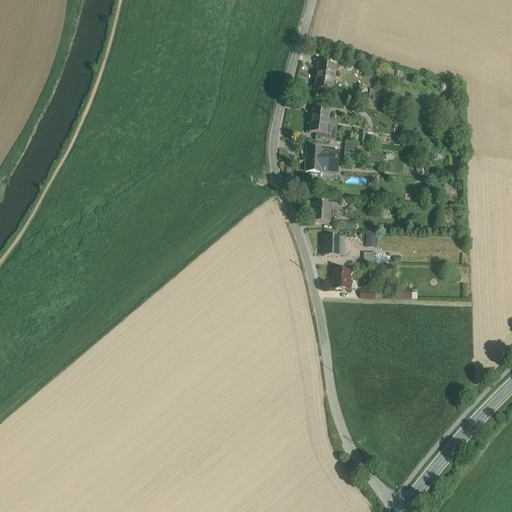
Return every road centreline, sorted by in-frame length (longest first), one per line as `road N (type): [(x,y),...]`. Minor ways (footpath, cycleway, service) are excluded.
road 1 (unclassified): [(403,510),(366,478),(351,449),(316,286),(281,175),(277,127),(315,0)]
road 2 (secondary): [(403,510),(511,392)]
